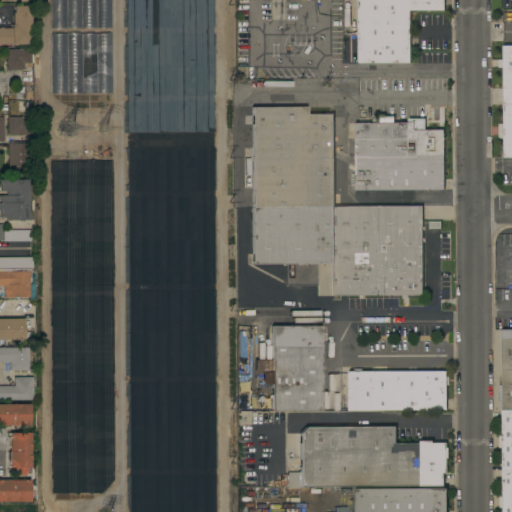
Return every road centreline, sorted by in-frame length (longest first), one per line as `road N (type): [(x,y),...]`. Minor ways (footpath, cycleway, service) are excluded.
road 1 (residential): [(475,0),(477,511)]
road 2 (residential): [(476,315),(335,314)]
